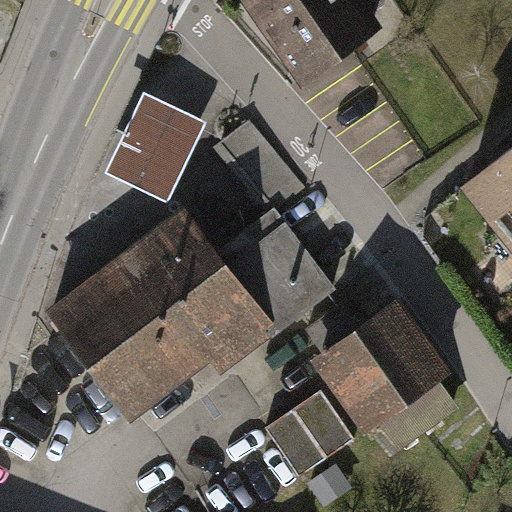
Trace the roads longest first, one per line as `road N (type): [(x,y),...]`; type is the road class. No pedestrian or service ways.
road 1 (residential): [(184,0),(338,174),(511,407)]
road 2 (tertiary): [(0,251),(105,0)]
